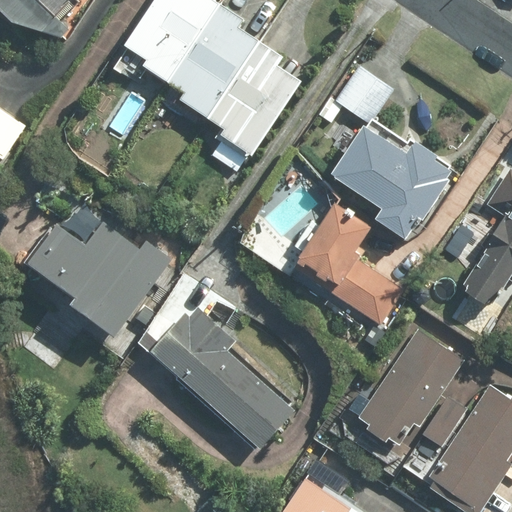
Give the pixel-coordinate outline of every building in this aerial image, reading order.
[(144,70),(166,85),(219,6),(209,0),(158,0),(126,50),(147,64),(144,70)] [(246,23),(219,6),(166,85),(185,97),(181,104),(208,122),(259,44),(240,32),(246,23)] [(286,62),(259,44),(208,122),(226,134),(222,139),(255,160),(304,84),(281,69),(286,62)] [(396,92),(360,66),(336,102),(371,127),(396,92)] [(0,160),(3,163),(27,128),(0,110),(0,160)] [(408,159),(365,131),(331,181),(383,215),(376,226),(407,246),(420,226),(425,228),(453,184),(450,183),(454,176),(437,166),(440,161),(416,146),(408,159)] [(511,170),(488,206),(509,220),(465,289),(495,308),(511,282),(511,281),(511,170)] [(357,258),(373,232),(336,208),(295,272),(382,327),(405,292),(360,263),(361,260),(357,258)] [(87,247),(58,227),(28,270),(76,305),(71,312),(116,343),(174,262),(147,243),(141,250),(104,224),(87,247)] [(199,310),(190,320),(186,316),(152,356),(262,455),(298,415),(230,354),(238,345),(199,310)] [(421,431),(467,362),(417,330),(359,419),(371,427),(367,432),(387,445),(391,441),(401,448),(415,427),(421,431)] [(511,400),(511,402),(490,389),(429,483),(434,487),(430,493),(458,511),(485,511),(511,470),(511,465),(510,464),(511,459),(511,400)] [(319,459),(349,483),(362,467),(332,442),(319,459)] [(358,511),(306,478),(284,511),(358,511)] [(234,511),(216,494),(199,511),(234,511)]
